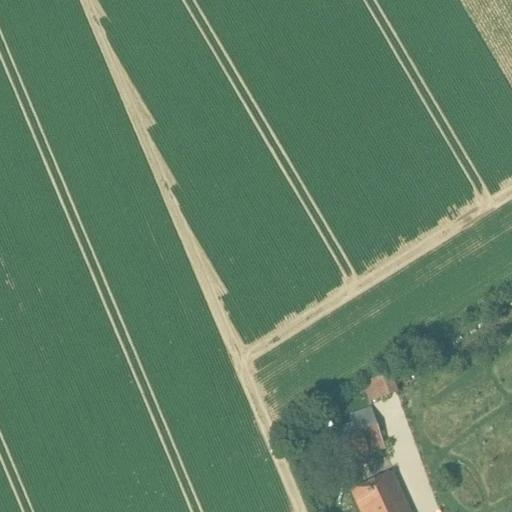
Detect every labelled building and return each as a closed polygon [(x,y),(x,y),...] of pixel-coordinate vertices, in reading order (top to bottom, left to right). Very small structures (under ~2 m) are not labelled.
[(391,375),(365,384),(371,402),(398,393),(391,375)] [(355,424),(359,423),(374,417),(371,409),(353,416),(355,424)] [(377,425),(374,417),(359,423),(361,431),(377,425)] [(355,424),(333,432),(342,463),(368,453),(361,431),(359,423),(355,424)] [(385,448),(377,425),(361,431),(368,453),(385,448)] [(392,473),(352,491),(360,508),(375,501),(380,511),(385,511),(405,503),(392,473)] [(409,511),(405,503),(385,511),(380,511),(375,501),(360,508),(361,511),(409,511)]
